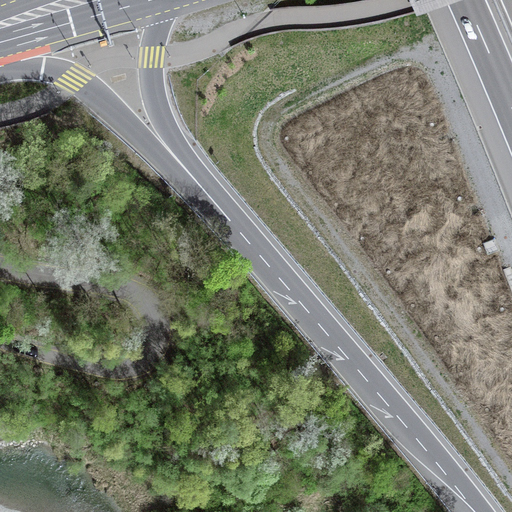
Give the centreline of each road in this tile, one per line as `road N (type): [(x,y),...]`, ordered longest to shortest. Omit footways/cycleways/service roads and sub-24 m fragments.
road 1 (motorway): [(181,164),(484,511)]
road 2 (motorway): [(0,54),(74,78),(181,164)]
road 3 (motorway): [(170,0),(155,34),(152,85),(181,164)]
